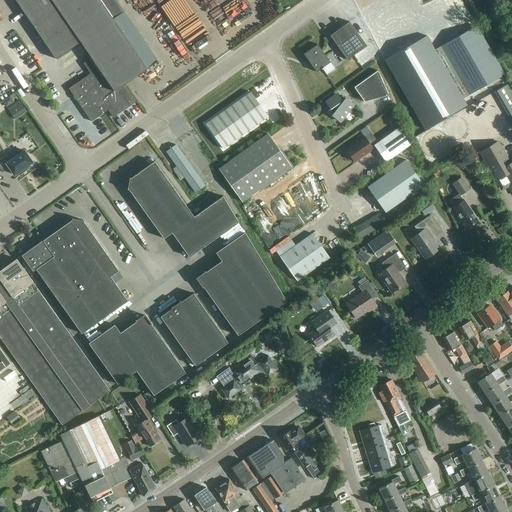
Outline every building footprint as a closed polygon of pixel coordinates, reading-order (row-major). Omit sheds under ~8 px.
[(14,0),(56,59),(80,42),(91,58),(83,64),(90,74),(68,89),(91,122),(108,110),(113,118),(137,101),(125,84),(147,69),(113,20),(124,13),(115,0),(14,0)] [(349,22),(330,36),(347,60),(366,46),(349,22)] [(432,33),(392,56),(432,126),(473,102),(469,95),(504,75),(476,27),(440,47),(432,33)] [(316,72),(330,62),(317,44),(303,54),(308,60),(306,62),(310,68),(312,66),(316,72)] [(350,75),(370,61),(366,56),(347,71),(350,75)] [(388,95),(377,71),(354,87),(364,102),(388,95)] [(511,88),(509,84),(494,93),(511,123),(511,88)] [(250,92),(205,124),(223,149),(268,117),(250,92)] [(353,105),(342,96),(339,98),(337,94),(326,102),(330,108),(328,110),(333,114),(332,116),(340,122),(353,105)] [(27,112),(19,100),(7,109),(15,120),(27,112)] [(385,162),(410,144),(398,128),(374,146),(385,162)] [(242,202),(291,167),(268,134),(218,169),(242,202)] [(364,137),(346,150),(355,162),(373,149),(364,137)] [(479,152),(496,181),(502,178),(505,182),(500,184),(504,190),(509,187),(511,192),(511,162),(510,164),(498,142),(479,152)] [(205,186),(176,145),(166,152),(196,193),(205,186)] [(10,161),(6,155),(0,159),(0,168),(2,172),(9,168),(14,175),(32,162),(24,151),(22,153),(21,151),(14,155),(15,157),(10,161)] [(423,185),(406,160),(367,187),(385,212),(423,185)] [(189,257),(238,222),(222,196),(193,217),(154,161),(130,178),(128,189),(163,239),(172,233),(189,257)] [(436,179),(441,176),(438,169),(432,172),(436,179)] [(469,189),(461,178),(452,184),(460,196),(469,189)] [(418,207),(424,216),(434,208),(428,200),(418,207)] [(464,201),(453,208),(467,228),(478,221),(464,201)] [(379,213),(353,228),(360,239),(385,225),(379,213)] [(419,234),(411,239),(418,248),(426,258),(439,249),(434,243),(445,235),(431,215),(414,227),(419,234)] [(110,277),(118,271),(83,221),(72,219),(21,255),(32,271),(36,269),(81,334),(127,301),(110,277)] [(376,256),(396,242),(387,230),(368,244),(376,256)] [(221,261),(196,279),(237,336),(286,301),(244,232),(215,253),(221,261)] [(312,234),(295,246),(288,236),(269,251),(271,254),(276,251),(297,281),(329,258),(312,234)] [(355,256),(365,264),(370,257),(361,250),(355,256)] [(392,293),(406,283),(397,271),(403,267),(395,254),(382,263),(386,269),(379,274),(392,293)] [(0,337),(63,425),(110,391),(25,272),(16,259),(0,270),(0,337)] [(25,272),(110,391),(111,390),(25,272)] [(368,312),(376,306),(370,297),(375,293),(366,280),(357,287),(361,293),(345,304),(356,318),(367,311),(368,312)] [(508,291),(496,299),(508,316),(511,312),(511,289),(509,292),(508,291)] [(196,366),(229,342),(193,294),(160,318),(196,366)] [(322,307),(328,303),(322,295),(317,299),(322,307)] [(490,305),(478,314),(488,328),(491,326),(495,331),(503,325),(499,320),(500,319),(490,305)] [(317,347),(334,335),(328,325),(334,320),(328,311),(312,323),(316,329),(308,335),(317,347)] [(144,315),(120,333),(114,325),(88,343),(116,384),(135,371),(153,395),(185,372),(144,315)] [(477,346),(483,342),(477,334),(478,333),(470,321),(465,323),(463,323),(461,325),(460,327),(459,327),(467,340),(471,337),(477,346)] [(460,357),(466,354),(453,331),(449,334),(447,333),(444,335),(444,337),(443,338),(450,351),(455,348),(460,357)] [(496,341),(488,347),(498,360),(506,355),(496,341)] [(481,352),(487,349),(483,342),(477,346),(481,352)] [(0,370),(10,363),(0,348),(0,370)] [(422,383),(435,374),(421,352),(407,360),(422,383)] [(460,357),(459,357),(464,366),(460,368),(464,375),(475,368),(469,359),(466,354),(460,357)] [(268,376),(278,369),(268,355),(258,362),(258,363),(257,364),(251,357),(231,371),(229,368),(216,377),(224,387),(221,389),(228,399),(241,389),(238,385),(240,384),(241,386),(256,375),(260,379),(267,375),(268,376)] [(490,356),(483,361),(487,366),(494,361),(490,356)] [(134,383),(139,379),(135,374),(130,378),(134,383)] [(498,385),(506,380),(502,375),(495,380),(490,374),(477,382),(485,394),(498,385)] [(385,401),(401,433),(407,430),(404,424),(410,420),(400,399),(401,398),(392,380),(379,386),(382,392),(379,393),(384,402),(385,401)] [(498,385),(485,394),(492,405),(506,396),(506,397),(511,392),(511,389),(510,386),(502,391),(498,385)] [(153,415),(146,405),(140,395),(129,402),(142,422),(136,426),(150,447),(161,439),(157,432),(158,432),(149,418),(153,415)] [(511,401),(510,403),(506,397),(506,396),(492,405),(500,416),(511,408),(511,401)] [(441,408),(436,400),(423,408),(429,416),(441,408)] [(412,406),(416,414),(421,411),(417,404),(412,406)] [(511,408),(500,416),(507,428),(511,424),(511,408)] [(19,418),(15,412),(7,417),(11,424),(19,418)] [(63,440),(41,451),(56,482),(66,477),(70,475),(70,476),(77,472),(82,483),(83,482),(93,503),(113,493),(110,487),(130,478),(100,415),(60,434),(63,440)] [(200,437),(187,417),(178,423),(176,420),(166,426),(173,436),(178,433),(186,446),(200,437)] [(369,428),(360,431),(364,445),(385,438),(381,425),(375,427),(374,423),(368,425),(369,428)] [(279,438),(278,438),(286,450),(291,447),(294,452),(290,455),(298,467),(306,461),(299,451),(309,443),(305,437),(306,437),(298,425),(286,433),(284,432),(279,435),(279,438)] [(385,438),(364,445),(368,458),(389,452),(385,438)] [(144,455),(139,446),(135,447),(132,440),(123,444),(131,461),(144,455)] [(287,461),(273,440),(246,458),(260,480),(271,473),(272,475),(263,481),(275,499),(304,479),(290,458),(287,461)] [(409,453),(417,449),(414,443),(406,447),(409,453)] [(482,461),(476,448),(453,459),(456,465),(464,461),(467,467),(467,468),(482,461)] [(430,472),(417,449),(409,453),(408,454),(420,477),(430,472)] [(389,452),(368,458),(372,472),(394,465),(389,452)] [(452,462),(449,454),(440,459),(443,466),(452,462)] [(399,460),(400,466),(408,464),(406,458),(399,460)] [(252,489),(260,501),(267,511),(278,511),(259,484),(259,485),(257,482),(243,460),(230,469),(245,490),(254,484),(256,487),(252,489)] [(467,468),(467,467),(459,471),(462,477),(470,473),(473,479),(473,480),(488,473),(482,461),(467,468)] [(143,497),(155,489),(141,463),(129,471),(143,497)] [(306,467),(314,479),(321,475),(316,468),(314,470),(310,464),(306,467)] [(418,480),(411,465),(402,469),(410,484),(418,480)] [(71,488),(82,483),(77,472),(70,476),(70,475),(66,477),(71,488)] [(473,480),(473,479),(465,483),(468,489),(476,485),(479,492),(494,485),(488,473),(473,480)] [(454,483),(460,480),(457,474),(451,476),(454,483)] [(392,482),(378,489),(384,500),(398,493),(397,491),(394,484),(401,481),(399,476),(391,480),(392,482)] [(59,482),(61,487),(68,484),(66,478),(59,482)] [(238,493),(229,479),(215,488),(224,502),(229,509),(236,504),(241,511),(240,511),(253,511),(243,495),(240,497),(238,493)] [(425,489),(422,484),(415,487),(418,492),(425,489)] [(479,492),(471,495),(474,501),(482,497),(485,504),(500,497),(494,485),(479,492)] [(195,494),(194,495),(205,510),(206,511),(215,511),(219,509),(215,503),(215,502),(205,487),(200,490),(198,490),(196,492),(195,494)] [(405,488),(397,491),(398,493),(384,500),(389,511),(404,504),(403,502),(399,495),(407,492),(405,488)] [(451,499),(448,493),(439,497),(442,503),(451,499)] [(82,497),(73,503),(79,511),(89,511),(85,505),(86,505),(82,497)] [(485,504),(477,508),(479,511),(482,511),(488,509),(489,511),(499,511),(505,509),(500,497),(485,504)] [(49,511),(42,499),(21,511),(49,511)] [(404,504),(389,511),(407,511),(405,507),(412,503),(410,499),(403,502),(404,504)] [(176,511),(192,511),(184,500),(173,507),(176,511)] [(342,511),(343,511),(338,500),(324,507),(323,506),(315,510),(315,511),(320,511),(325,510),(326,511),(342,511)] [(79,511),(73,503),(69,505),(73,511),(79,511)]
